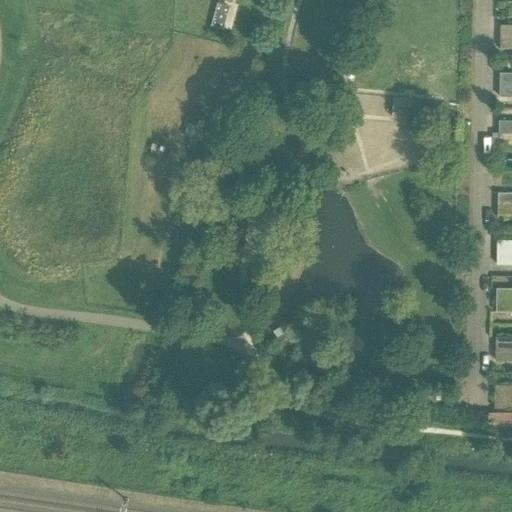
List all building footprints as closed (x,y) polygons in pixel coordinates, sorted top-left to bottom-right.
[(223,28),(229,7),(217,4),(212,25),(223,28)] [(511,25),(501,25),(500,37),(511,37),(511,25)] [(511,37),(500,37),(500,49),(511,49),(511,37)] [(511,73),(500,73),(500,85),(511,85),(511,73)] [(511,85),(500,85),(500,97),(511,97),(511,85)] [(393,99),(392,118),(402,118),(402,107),(412,107),(413,101),(413,98),(393,96),(393,99)] [(511,121),(499,121),(499,133),(511,133),(511,121)] [(158,156),(163,126),(151,124),(146,154),(158,156)] [(425,148),(443,149),(443,132),(425,132),(425,148)] [(511,133),(499,133),(499,145),(511,145),(511,133)] [(511,192),(498,193),(498,204),(511,204),(511,192)] [(511,204),(498,204),(497,216),(511,216),(511,204)] [(511,241),(497,241),(497,253),(511,253),(511,241)] [(511,253),(497,253),(497,265),(511,265),(511,253)] [(511,288),(497,289),(496,300),(511,300),(511,288)] [(511,300),(496,300),(496,312),(511,312),(511,300)] [(511,336),(496,337),(496,349),(511,348),(511,336)] [(511,348),(496,349),(495,361),(511,360),(511,348)] [(511,385),(495,385),(495,397),(511,397),(511,385)] [(511,397),(495,397),(495,409),(511,408),(511,397)] [(511,411),(487,412),(487,429),(511,429),(511,411)]
